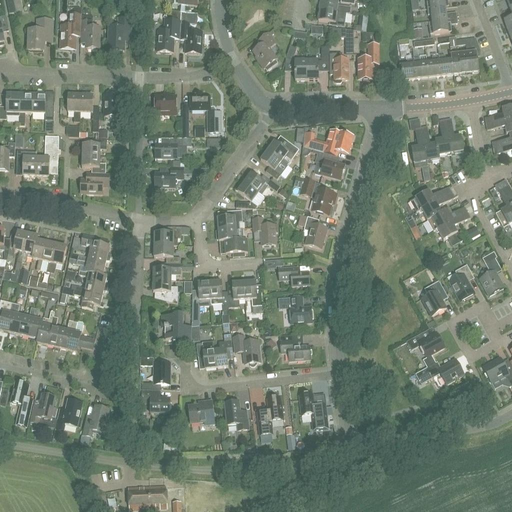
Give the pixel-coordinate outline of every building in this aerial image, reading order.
[(25,13),(22,0),(7,0),(11,15),(25,13)] [(179,0),(179,6),(197,8),(197,0),(179,0)] [(347,10),(348,7),(338,6),(338,2),(321,0),(319,11),(346,15),(349,15),(350,11),(347,10)] [(426,0),(427,10),(446,8),(448,8),(447,1),(455,0),(454,0),(426,0)] [(432,23),(457,20),(456,13),(446,15),(446,8),(427,10),(428,17),(431,16),(432,23)] [(332,24),(332,27),(344,29),(346,15),(319,11),(318,22),(332,24)] [(180,41),(180,25),(181,14),(181,13),(171,13),(171,22),(165,22),(164,34),(158,33),(157,53),(173,54),(174,40),(180,41)] [(180,25),(180,41),(186,42),(185,55),(201,56),(202,34),(189,33),(190,15),(181,14),(180,25)] [(61,50),(75,51),(75,32),(80,32),(81,17),(70,17),(70,24),(64,24),(63,25),(63,28),(61,28),(61,50)] [(99,51),(99,31),(92,31),(93,18),(81,17),(80,32),(80,38),(87,39),(86,51),(99,51)] [(130,36),(131,20),(119,20),(119,30),(110,30),(109,53),(124,53),(124,36),(130,36)] [(430,36),(451,33),(450,26),(457,25),(457,20),(432,23),(432,29),(429,29),(430,36)] [(51,39),(52,22),(37,21),(36,32),(29,32),(28,53),(44,53),(44,38),(51,39)] [(415,28),(417,35),(424,33),(422,26),(415,28)] [(323,38),(331,37),(330,27),(321,28),(323,38)] [(353,55),(353,32),(344,30),(344,35),(346,35),(347,55),(353,55)] [(278,65),(276,62),(277,61),(269,50),(276,45),(269,34),(259,42),(262,47),(253,54),(259,62),(258,63),(264,71),(265,70),(267,73),(278,65)] [(475,39),(462,41),(462,47),(466,46),(467,54),(478,53),(480,52),(475,39)] [(290,47),(286,60),(293,62),(297,49),(290,47)] [(373,66),(379,66),(379,47),(368,47),(368,62),(359,62),(359,81),(373,81),(373,66)] [(329,63),(329,55),(329,48),(321,48),(321,63),(329,63)] [(478,53),(467,54),(463,55),(466,75),(478,74),(476,54),(478,53)] [(341,84),(341,82),(348,82),(348,62),(341,62),(341,57),(338,55),(329,55),(329,63),(329,77),(334,77),(334,82),(335,82),(335,84),(336,85),(340,85),(341,84)] [(466,75),(463,55),(451,56),(451,61),(453,77),(466,75)] [(453,77),(451,61),(445,62),(445,57),(438,58),(441,78),(453,77)] [(441,78),(438,58),(432,58),(433,64),(426,64),(428,80),(441,78)] [(428,80),(426,64),(420,65),(420,60),(413,61),(416,81),(428,80)] [(416,81),(413,61),(407,61),(408,67),(401,67),(403,83),(416,81)] [(307,82),(307,62),(295,63),(295,82),(307,82)] [(307,62),(307,82),(319,82),(318,62),(307,62)] [(190,98),(190,112),(210,112),(210,113),(216,113),(216,111),(212,107),(210,107),(210,100),(210,98),(203,98),(203,95),(195,95),(195,98),(190,98)] [(6,114),(19,114),(20,97),(7,96),(6,109),(0,108),(0,121),(6,121),(6,114)] [(74,124),(79,124),(81,97),(68,96),(68,114),(74,114),(74,124)] [(169,117),(176,117),(176,98),(170,99),(169,96),(163,96),(163,99),(155,99),(155,115),(169,115),(169,117)] [(19,114),(32,115),(33,97),(20,97),(19,114)] [(33,97),(32,115),(45,115),(44,122),(54,123),(54,108),(49,108),(49,110),(45,110),(46,97),(33,97)] [(92,115),(93,97),(81,97),(79,124),(80,124),(80,114),(92,115)] [(126,122),(126,110),(120,110),(120,98),(105,97),(104,118),(119,118),(119,122),(126,122)] [(511,107),(502,110),(503,116),(485,119),(486,125),(511,120),(511,107)] [(208,113),(208,135),(219,134),(221,134),(221,113),(216,113),(210,113),(208,113)] [(445,121),(451,155),(464,153),(461,137),(454,138),(451,120),(445,121)] [(511,120),(486,125),(487,132),(505,128),(506,135),(509,135),(509,134),(511,133),(511,120)] [(438,157),(439,157),(451,155),(445,121),(439,122),(442,140),(435,142),(436,145),(438,157)] [(80,139),(80,128),(67,128),(66,137),(69,139),(80,139)] [(420,129),(426,163),(439,161),(439,157),(438,157),(436,145),(430,146),(427,128),(420,129)] [(415,170),(427,168),(426,163),(420,129),(415,130),(418,148),(411,149),(415,170)] [(328,143),(327,142),(326,144),(314,141),(315,135),(304,135),(303,149),(318,154),(318,153),(333,157),(336,158),(337,153),(347,155),(352,138),(338,134),(335,133),(335,134),(330,133),(328,143)] [(493,150),(511,146),(511,133),(509,134),(509,135),(510,141),(492,144),(493,150)] [(26,136),(17,136),(17,148),(26,148),(26,136)] [(58,167),(58,145),(59,141),(46,140),(45,160),(36,159),(36,178),(48,179),(49,167),(58,167)] [(82,145),(82,157),(100,158),(100,151),(106,151),(106,141),(93,140),(92,146),(82,145)] [(182,140),(170,140),(170,146),(155,146),(155,160),(177,160),(177,148),(182,148),(182,146),(187,146),(190,145),(190,140),(189,140),(182,140)] [(274,143),(267,153),(281,163),(287,168),(290,163),(297,153),(286,145),(282,150),(275,144),(274,143)] [(3,152),(0,152),(0,172),(8,172),(8,158),(15,159),(15,145),(8,144),(8,147),(3,147),(3,152)] [(511,146),(493,150),(494,156),(511,152),(511,146)] [(23,178),(36,178),(36,159),(36,154),(17,153),(16,166),(23,166),(23,178)] [(267,153),(260,162),(271,170),(267,175),(276,181),(283,172),(287,168),(281,163),(267,153)] [(332,164),(333,157),(318,153),(318,154),(315,164),(323,167),(320,177),(340,182),(344,168),(332,164)] [(91,175),(96,175),(105,175),(105,165),(99,165),(100,158),(82,157),(81,169),(91,169),(91,175)] [(183,181),(183,169),(171,169),(171,175),(155,175),(154,189),(175,190),(175,181),(183,181)] [(265,185),(251,175),(248,173),(241,182),(258,194),(265,185)] [(105,175),(96,175),(96,181),(81,181),(81,195),(102,196),(102,189),(109,189),(109,175),(105,175)] [(319,185),(314,184),(296,179),(293,188),(301,190),(299,196),(315,201),(311,213),(328,217),(333,200),(335,201),(336,196),(317,191),(319,185)] [(511,193),(505,181),(500,184),(511,206),(511,193)] [(251,204),(258,194),(241,182),(234,191),(237,193),(251,204)] [(280,189),(270,182),(267,187),(277,194),(280,189)] [(503,229),(511,224),(511,206),(500,184),(495,187),(507,209),(495,215),(503,229)] [(421,210),(455,191),(452,186),(433,197),(429,191),(410,202),(416,214),(421,211),(421,210)] [(441,213),(438,208),(458,197),(455,191),(421,210),(421,211),(427,222),(431,220),(431,219),(441,213)] [(481,193),(480,206),(491,208),(492,195),(481,193)] [(433,233),(437,230),(468,214),(465,208),(452,215),(448,209),(441,213),(431,219),(431,220),(427,222),(433,233)] [(258,211),(254,211),(252,211),(254,234),(261,234),(262,248),(275,247),(274,235),(278,235),(278,227),(263,228),(263,221),(258,221),(258,211)] [(218,232),(235,230),(240,230),(239,224),(242,224),(241,213),(230,213),(230,219),(217,220),(218,232)] [(454,228),(471,219),(468,214),(437,230),(443,242),(448,239),(453,248),(462,242),(458,234),(454,228)] [(318,221),(307,218),(304,231),(309,233),(305,247),(320,251),(326,230),(317,228),(318,221)] [(415,228),(410,230),(416,242),(421,239),(415,228)] [(476,228),(467,233),(471,240),(480,235),(476,228)] [(505,229),(497,233),(502,243),(510,239),(505,229)] [(0,247),(3,248),(3,252),(9,252),(11,240),(4,240),(4,230),(0,230),(0,247)] [(154,235),(154,247),(173,247),(177,248),(177,240),(180,241),(181,230),(167,230),(167,235),(154,235)] [(225,243),(226,256),(247,254),(246,241),(236,241),(235,230),(218,232),(218,233),(216,233),(216,242),(219,242),(219,243),(225,243)] [(17,263),(21,264),(28,235),(18,233),(14,252),(20,253),(17,263)] [(32,260),(37,241),(38,238),(28,235),(21,264),(26,265),(27,259),(32,260)] [(91,249),(90,255),(110,259),(111,256),(108,254),(109,248),(108,248),(109,243),(83,237),(81,246),(91,249)] [(46,243),(37,241),(32,260),(38,261),(36,271),(41,272),(43,262),(42,262),(46,243)] [(50,274),(56,246),(46,243),(42,262),(43,262),(48,264),(46,273),(50,274)] [(66,248),(56,246),(50,274),(54,275),(56,265),(62,267),(66,248)] [(173,259),(173,247),(154,247),(153,259),(167,259),(167,265),(180,265),(180,259),(173,259)] [(110,259),(90,255),(89,260),(71,256),(70,260),(74,261),(105,268),(106,263),(109,262),(110,259)] [(73,265),(87,268),(85,274),(106,279),(106,275),(104,274),(105,268),(74,261),(73,265)] [(490,298),(503,290),(495,276),(502,273),(495,261),(485,266),(490,275),(480,281),(490,298)] [(157,270),(153,270),(153,282),(171,283),(171,277),(181,277),(181,266),(180,265),(167,265),(157,265),(157,270)] [(467,283),(474,280),(467,267),(455,273),(459,280),(450,285),(460,302),(474,295),(467,283)] [(299,275),(299,269),(278,270),(279,283),(291,282),(291,289),(309,288),(308,274),(299,275)] [(29,274),(20,272),(19,278),(17,284),(27,287),(28,280),(29,274)] [(88,279),(87,284),(107,289),(108,286),(105,285),(107,279),(106,279),(85,274),(79,273),(78,277),(88,279)] [(3,281),(17,284),(18,277),(17,277),(17,276),(5,274),(4,274),(3,281)] [(245,302),(243,281),(232,282),(233,297),(227,297),(228,304),(228,310),(239,309),(239,302),(245,302)] [(255,281),(243,281),(245,302),(251,301),(252,308),(263,307),(262,295),(256,296),(255,281)] [(171,288),(171,283),(153,282),(153,294),(165,294),(165,300),(177,300),(177,288),(171,288)] [(442,303),(448,299),(439,282),(424,290),(428,297),(422,301),(431,318),(446,310),(442,303)] [(228,310),(228,304),(222,305),(222,301),(221,283),(209,284),(211,306),(222,305),(223,317),(229,316),(228,310)] [(76,288),(75,292),(102,298),(103,293),(107,292),(107,289),(87,284),(86,290),(76,288)] [(211,307),(211,306),(209,284),(197,285),(199,305),(192,304),(191,319),(198,319),(199,308),(211,307)] [(18,295),(26,297),(27,290),(20,289),(18,295)] [(102,298),(75,292),(63,290),(61,296),(74,298),(74,297),(83,299),(81,309),(92,312),(93,307),(103,309),(104,306),(101,304),(102,298)] [(291,326),(311,325),(310,309),(302,309),(302,299),(290,300),(291,310),(290,310),(291,326)] [(0,331),(9,334),(16,306),(12,305),(9,314),(4,313),(4,314),(0,312),(0,325),(1,325),(0,329),(0,331)] [(9,334),(19,336),(23,318),(18,316),(20,307),(16,306),(9,334)] [(19,336),(29,339),(35,310),(31,309),(29,319),(23,318),(19,336)] [(29,339),(38,341),(42,326),(43,322),(37,321),(39,311),(35,310),(29,339)] [(54,318),(50,317),(49,321),(44,319),(43,322),(42,326),(38,341),(37,345),(47,347),(54,318)] [(190,343),(191,329),(183,328),(183,317),(161,317),(161,329),(166,329),(165,341),(173,341),(173,345),(183,345),(183,343),(190,343)] [(58,319),(54,318),(47,347),(54,349),(53,352),(56,352),(61,330),(56,329),(58,319)] [(59,350),(67,352),(73,323),(69,322),(67,332),(61,330),(56,352),(59,353),(59,350)] [(93,351),(95,342),(80,339),(81,335),(75,334),(77,324),(73,323),(67,352),(77,354),(78,348),(93,351)] [(427,359),(445,350),(436,335),(430,339),(427,332),(406,343),(411,352),(420,347),(427,359)] [(220,351),(214,352),(216,370),(228,368),(227,359),(232,359),(230,336),(224,337),(225,344),(219,344),(220,351)] [(280,338),(280,343),(281,355),(288,355),(289,364),(310,362),(309,347),(292,348),(291,337),(280,338)] [(256,366),(256,365),(260,364),(258,342),(244,344),(244,338),(233,339),(235,355),(243,354),(244,366),(249,366),(249,367),(250,368),(252,369),(254,369),(255,368),(256,366)] [(214,352),(213,343),(201,344),(202,346),(196,347),(198,359),(203,358),(204,371),(216,370),(214,352)] [(276,343),(269,346),(272,352),(279,349),(276,343)] [(141,358),(141,367),(154,367),(154,385),(142,385),(142,391),(161,391),(161,386),(170,386),(170,365),(154,365),(154,358),(141,358)] [(511,388),(511,387),(511,369),(508,361),(502,364),(500,359),(482,369),(491,385),(505,377),(511,388)] [(422,371),(415,375),(421,386),(428,382),(440,375),(446,386),(464,377),(455,362),(441,370),(437,363),(422,371)] [(26,429),(27,424),(33,402),(26,400),(29,388),(15,385),(10,404),(21,407),(16,427),(26,429)] [(169,416),(169,401),(159,401),(159,393),(142,393),(142,404),(150,404),(150,416),(169,416)] [(313,396),(299,398),(301,418),(311,417),(313,431),(328,429),(325,406),(316,407),(314,405),(313,396)] [(34,407),(30,423),(39,425),(54,429),(55,422),(51,421),(56,400),(42,397),(42,398),(39,409),(34,407)] [(284,408),(282,408),(281,400),(279,400),(279,398),(277,397),(270,398),(269,399),(269,401),(267,401),(268,413),(257,414),(260,437),(273,436),(271,423),(284,422),(283,413),(285,413),(284,408)] [(77,429),(78,424),(82,406),(68,403),(65,417),(59,415),(55,431),(63,433),(65,426),(77,429)] [(203,407),(200,407),(189,408),(191,424),(205,423),(205,426),(214,425),(212,403),(203,404),(203,407)] [(249,431),(248,424),(247,418),(241,419),(239,404),(224,406),(227,426),(236,425),(237,432),(249,431)] [(86,421),(82,437),(91,439),(93,432),(104,435),(109,412),(95,409),(93,418),(92,423),(86,421)] [(129,511),(167,510),(166,488),(128,490),(129,511)]
